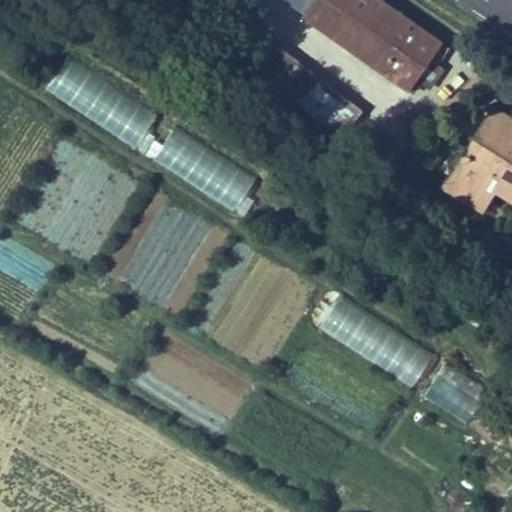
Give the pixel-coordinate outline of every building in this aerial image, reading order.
[(282,0),(303,15),(313,0),(282,0)] [(442,43),(380,0),(313,0),(303,15),(300,19),(406,93),(442,43)] [(275,43),(254,69),(339,137),(359,111),(275,43)] [(505,135),(508,130),(511,123),(511,120),(491,108),(483,121),(505,135)] [(483,121),(441,191),(471,209),(493,171),(511,181),(511,131),(508,130),(505,135),(483,121)] [(511,181),(493,171),(471,209),(483,216),(495,196),(511,206),(511,181)] [(338,297),(318,328),(410,388),(431,358),(338,297)] [(466,422),(486,389),(445,363),(424,396),(466,422)]
